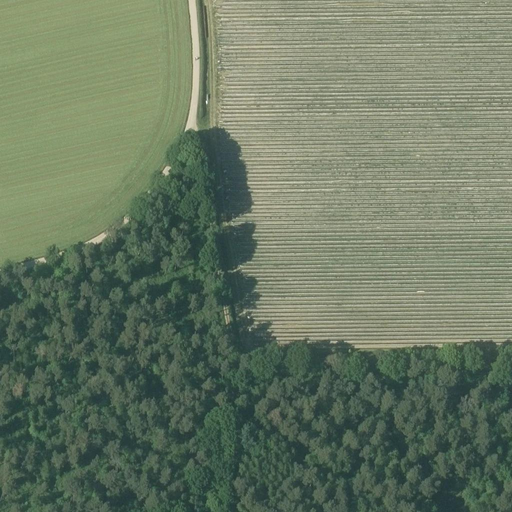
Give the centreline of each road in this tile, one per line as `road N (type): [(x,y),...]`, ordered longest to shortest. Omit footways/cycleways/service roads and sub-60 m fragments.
road 1 (track): [(191,127),(236,375),(229,511)]
road 2 (track): [(0,277),(101,242),(132,222),(191,127)]
road 3 (track): [(191,127),(195,0)]
